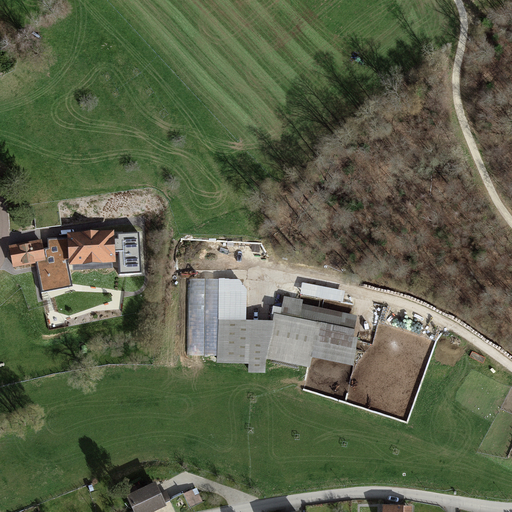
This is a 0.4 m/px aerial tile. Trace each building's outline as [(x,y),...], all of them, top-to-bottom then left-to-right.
[(113,233),(71,234),(71,262),(114,261),(113,233)] [(42,242),(11,247),(14,267),(45,262),(42,242)] [(234,283),(191,282),(189,354),(233,354),(234,283)] [(383,312),(363,395),(379,398),(398,316),(383,312)] [(358,332),(298,320),(240,321),(237,368),(251,369),(252,379),(267,380),(269,356),(315,367),(314,358),(351,366),(358,332)] [(155,484),(130,496),(137,511),(147,511),(165,504),(155,484)]
